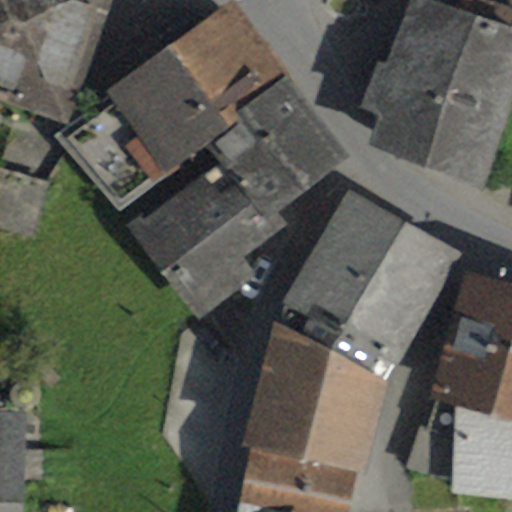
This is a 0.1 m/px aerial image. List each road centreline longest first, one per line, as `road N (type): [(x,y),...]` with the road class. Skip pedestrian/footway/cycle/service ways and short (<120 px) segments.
road 1 (residential): [(224,511),(247,369),(268,303),(311,225),(374,159)]
road 2 (unknown): [(470,221),(379,436)]
road 3 (tertiary): [(374,159),(273,0)]
road 4 (tertiary): [(511,245),(374,159)]
